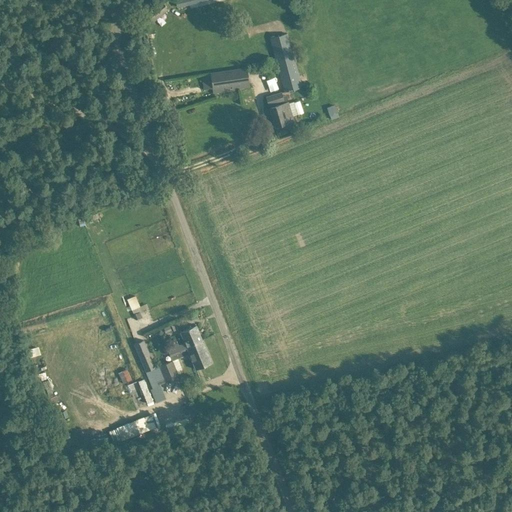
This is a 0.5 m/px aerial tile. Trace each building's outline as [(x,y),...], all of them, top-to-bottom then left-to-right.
[(141,18),(147,26),(168,9),(162,1),(141,18)] [(269,38),(284,92),(302,87),(287,33),(269,38)] [(213,92),(249,87),(246,67),(211,72),(211,78),(213,92)] [(275,125),(294,120),(286,96),(282,97),(281,92),(266,97),(275,125)] [(325,106),(329,119),(337,116),(333,103),(325,106)] [(140,306),(132,309),(132,310),(136,320),(142,317),(140,312),(149,308),(147,303),(142,305),(140,305),(140,306)] [(166,348),(171,361),(180,357),(189,353),(186,346),(202,339),(196,325),(180,331),(185,343),(179,345),(178,343),(166,348)] [(189,353),(180,357),(184,366),(193,362),(196,369),(202,366),(212,363),(202,339),(186,346),(189,353)] [(144,340),(134,344),(145,371),(155,367),(144,340)] [(115,346),(109,349),(117,368),(123,365),(115,346)] [(155,367),(145,371),(152,387),(150,388),(152,393),(154,392),(162,389),(160,384),(177,376),(171,361),(155,367)] [(127,367),(119,370),(124,381),(132,378),(127,367)] [(128,383),(138,409),(153,404),(143,378),(128,383)] [(117,440),(159,425),(154,411),(112,426),(117,440)]
